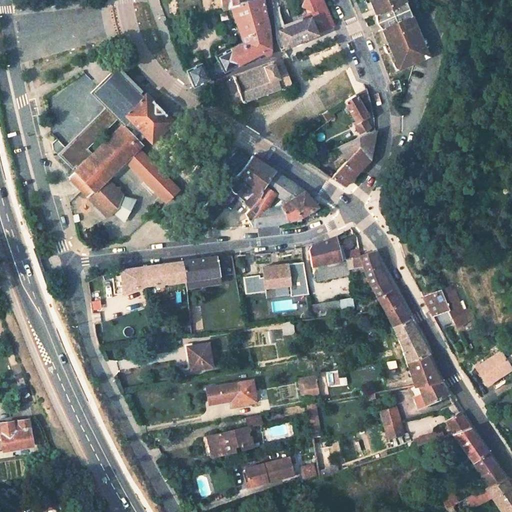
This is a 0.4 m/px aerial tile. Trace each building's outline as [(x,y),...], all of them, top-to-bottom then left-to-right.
[(270,48),(269,26),(263,0),(251,0),(252,1),(229,6),(229,7),(241,42),(217,54),(220,61),(224,70),(225,71),(262,53),(262,54),(263,56),(265,56),(266,56),(268,56),(269,55),(270,54),(270,53),(270,48)] [(220,0),(221,9),(229,7),(229,6),(252,1),(251,0),(220,0)] [(310,17),(314,27),(323,23),(322,20),(326,18),(330,17),(322,0),(303,0),(300,7),(308,12),(310,17)] [(423,42),(406,0),(370,0),(396,60),(401,58),(405,67),(427,57),(421,43),(423,42)] [(308,12),(298,17),(300,21),(310,17),(308,12)] [(283,48),(317,34),(314,27),(310,17),(300,21),(289,26),(284,28),(280,19),(273,22),(275,39),(280,50),(283,48)] [(289,26),(285,17),(280,19),(284,28),(289,26)] [(332,22),(330,17),(326,18),(322,20),(323,23),(314,27),(317,34),(318,33),(330,28),(334,27),(332,22)] [(396,60),(400,69),(405,67),(401,58),(396,60)] [(290,86),(279,59),(232,77),(242,104),(290,86)] [(224,70),(220,61),(202,69),(207,78),(224,70)] [(202,69),(200,64),(185,71),(191,87),(208,79),(207,78),(202,69)] [(118,66),(115,70),(138,93),(141,90),(118,66)] [(91,154),(67,177),(81,191),(108,217),(116,208),(117,204),(117,201),(117,199),(121,195),(119,193),(119,190),(115,189),(107,181),(125,162),(165,203),(178,190),(137,147),(133,143),(142,134),(145,138),(151,144),(173,122),(144,93),(141,96),(138,93),(115,70),(94,90),(107,104),(124,121),(91,154)] [(365,88),(343,101),(355,123),(354,124),(359,134),(368,129),(369,127),(364,118),(367,116),(366,113),(371,110),(368,96),(365,88)] [(107,104),(74,137),(91,154),(124,121),(107,104)] [(371,160),(375,130),(374,131),(338,147),(346,160),(330,177),(332,178),(345,187),(371,160)] [(142,134),(133,143),(137,147),(145,138),(142,134)] [(67,177),(91,154),(74,137),(64,147),(55,139),(50,144),(51,150),(56,155),(53,158),(67,172),(64,174),(67,177)] [(263,188),(276,171),(253,156),(237,174),(231,179),(228,182),(236,189),(233,192),(243,202),(238,208),(245,214),(258,200),(263,188)] [(247,217),(251,227),(278,224),(280,224),(286,222),(280,209),(286,204),(277,193),(275,190),(284,177),(278,173),(276,171),(263,188),(258,200),(245,214),(247,217)] [(295,185),(284,177),(275,190),(277,193),(286,204),(280,209),(286,222),(296,219),(300,217),(301,217),(290,200),(304,191),(295,185)] [(236,189),(228,182),(225,185),(233,192),(236,189)] [(301,217),(317,208),(304,191),(290,200),(301,217)] [(124,220),(135,198),(126,193),(114,215),(124,220)] [(212,229),(214,215),(202,208),(190,225),(212,229)] [(237,227),(251,227),(247,217),(236,217),(237,227)] [(407,239),(404,231),(395,233),(398,242),(407,239)] [(341,248),(338,233),(311,244),(308,249),(311,267),(339,260),(345,259),(350,257),(359,255),(359,254),(360,254),(358,243),(341,248)] [(378,265),(373,250),(360,254),(359,254),(359,255),(350,257),(352,268),(362,266),(363,270),(378,265)] [(233,273),(231,254),(216,255),(181,260),(185,280),(218,275),(226,274),(233,273)] [(352,268),(350,257),(345,259),(345,260),(313,267),(316,280),(348,273),(363,270),(362,266),(352,268)] [(185,280),(181,260),(120,269),(122,294),(126,304),(141,298),(137,288),(146,284),(154,283),(163,282),(185,280)] [(306,282),(303,260),(262,265),(265,287),(306,282)] [(379,271),(378,265),(363,270),(366,280),(375,297),(390,289),(379,271)] [(220,283),(218,275),(185,280),(186,289),(220,283)] [(439,291),(438,287),(419,293),(421,296),(439,291)] [(461,313),(452,290),(449,292),(447,288),(439,291),(421,296),(440,332),(454,325),(453,322),(451,317),(461,313)] [(407,318),(390,289),(375,297),(382,310),(391,326),(407,318)] [(353,310),(351,296),(311,303),(314,317),(353,310)] [(463,318),(461,313),(451,317),(453,322),(463,318)] [(428,352),(407,318),(391,326),(400,344),(410,376),(434,369),(425,354),(428,352)] [(293,328),(292,320),(282,321),(283,330),(293,328)] [(209,348),(207,340),(183,344),(187,370),(212,367),(211,360),(218,359),(216,347),(209,348)] [(509,366),(500,351),(474,368),(486,385),(502,375),(500,372),(509,366)] [(511,369),(509,366),(500,372),(502,375),(511,369)] [(440,380),(434,369),(410,376),(412,386),(417,385),(440,380)] [(303,383),(316,381),(315,376),(297,379),(300,396),(305,395),(303,383)] [(251,379),(203,387),(206,403),(231,398),(232,404),(255,400),(251,379)] [(441,383),(440,380),(417,385),(424,403),(447,393),(441,383)] [(316,381),(303,383),(305,395),(318,393),(316,381)] [(320,434),(314,403),(306,404),(312,436),(320,434)] [(378,411),(382,425),(399,421),(394,406),(378,411)] [(470,428),(459,411),(444,420),(453,433),(470,428)] [(247,426),(261,422),(259,414),(245,418),(247,426)] [(0,450),(32,445),(27,419),(0,422),(0,450)] [(386,439),(402,434),(399,421),(382,425),(386,439)] [(251,446),(247,426),(235,428),(236,432),(230,433),(229,430),(208,435),(213,456),(234,450),(233,446),(239,444),(240,449),(251,446)] [(487,452),(470,428),(453,433),(452,434),(471,462),(487,452)] [(443,437),(441,430),(418,438),(419,440),(414,441),(415,445),(443,437)] [(505,478),(487,452),(471,462),(485,482),(488,486),(505,478)] [(292,474),(287,457),(243,468),(245,472),(242,473),(246,486),(292,474)] [(301,466),(305,477),(315,474),(311,463),(301,466)] [(511,511),(511,487),(505,478),(488,486),(484,488),(490,497),(500,511),(511,511)] [(470,495),(464,482),(451,488),(458,501),(470,495)] [(488,486),(485,482),(477,486),(479,490),(484,488),(488,486)] [(458,501),(451,488),(438,494),(444,507),(458,501)] [(459,511),(490,497),(484,488),(479,490),(470,495),(458,501),(444,507),(447,511),(459,511)]
